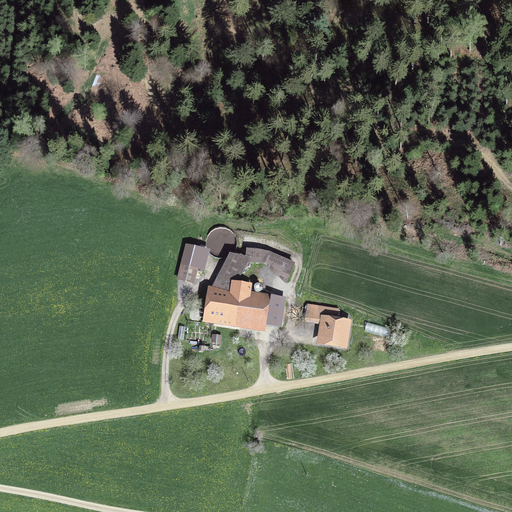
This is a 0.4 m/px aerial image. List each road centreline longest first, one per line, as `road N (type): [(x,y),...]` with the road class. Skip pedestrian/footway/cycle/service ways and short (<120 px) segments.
road 1 (unclassified): [(0,435),(511,350)]
road 2 (track): [(139,0),(154,100),(180,125),(203,133),(250,130),(328,95),(386,133),(472,145),(511,182)]
road 3 (track): [(511,253),(491,244),(295,225),(118,176)]
